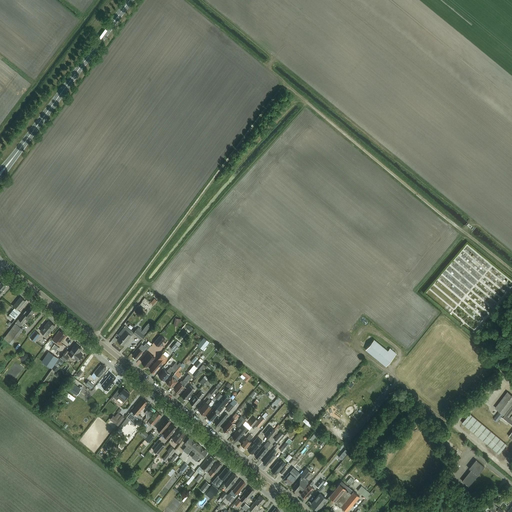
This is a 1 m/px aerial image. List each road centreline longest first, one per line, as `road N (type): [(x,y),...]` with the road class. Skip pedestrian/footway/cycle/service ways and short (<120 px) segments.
road 1 (tertiary): [(153,385),(2,263)]
road 2 (residential): [(146,394),(0,273)]
road 3 (primary): [(19,148),(130,0)]
road 4 (residential): [(271,497),(146,394)]
road 5 (tertiary): [(276,486),(153,385)]
